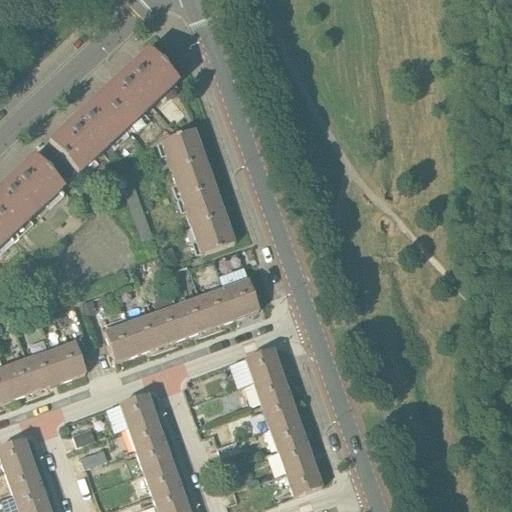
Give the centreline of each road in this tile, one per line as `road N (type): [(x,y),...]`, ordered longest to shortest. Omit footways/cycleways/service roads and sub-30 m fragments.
road 1 (tertiary): [(311,324),(194,0)]
road 2 (residential): [(0,135),(87,48),(150,0)]
road 3 (tertiary): [(370,489),(311,324)]
road 4 (residential): [(164,377),(311,324)]
road 5 (residential): [(209,511),(164,377)]
road 6 (residential): [(41,419),(164,377)]
